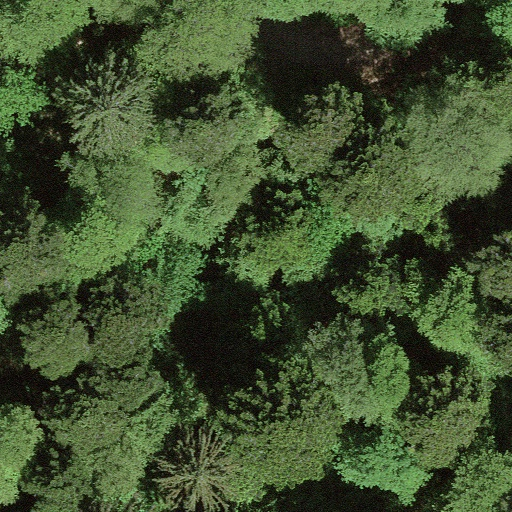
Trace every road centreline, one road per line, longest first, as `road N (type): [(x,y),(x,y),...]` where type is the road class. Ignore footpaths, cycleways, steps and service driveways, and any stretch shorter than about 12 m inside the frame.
road 1 (track): [(268,321),(0,347)]
road 2 (track): [(241,0),(330,51),(426,27),(451,0)]
